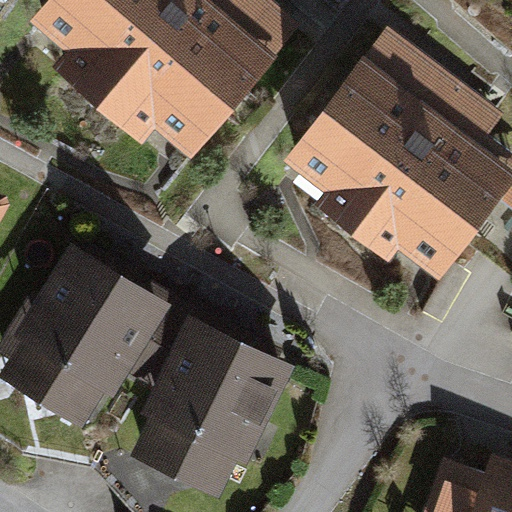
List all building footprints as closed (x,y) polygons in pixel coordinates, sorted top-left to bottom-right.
[(56,0),(45,15),(81,46),(66,64),(141,127),(156,110),(192,141),(292,24),(264,0),(56,0)] [(389,33),(297,153),(340,185),(328,200),(386,245),(398,229),(440,261),(505,177),(454,138),(470,117),(450,102),(461,88),(389,33)] [(147,296),(76,252),(44,305),(51,310),(13,371),(29,381),(29,388),(55,404),(64,404),(78,413),(116,352),(146,369),(181,306),(161,294),(147,296)] [(202,317),(181,306),(146,369),(176,385),(145,449),(160,457),(163,463),(191,477),(197,475),(213,483),(246,418),(255,423),(281,366),(206,330),(202,317)] [(511,511),(511,481),(455,461),(437,511),(511,511)]
